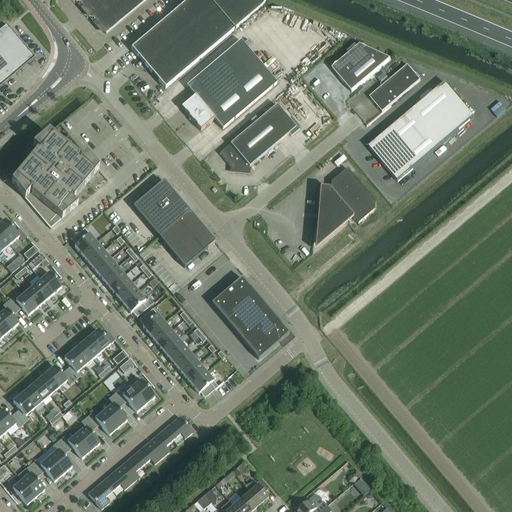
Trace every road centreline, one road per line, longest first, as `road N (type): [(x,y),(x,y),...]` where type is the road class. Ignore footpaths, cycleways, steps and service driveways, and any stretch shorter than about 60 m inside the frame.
road 1 (unknown): [(172,171),(282,94),(297,68),(288,45),(272,37),(250,42),(144,137)]
road 2 (track): [(311,342),(511,175)]
road 3 (unclassified): [(223,232),(101,85),(66,66)]
road 4 (unclassified): [(443,511),(334,385),(308,337)]
road 5 (residential): [(308,337),(204,427),(180,400)]
road 6 (residential): [(48,511),(180,400)]
road 7 (unclassified): [(223,232),(345,129)]
road 8 (unknown): [(155,151),(46,240)]
road 9 (residential): [(94,298),(7,193)]
road 10 (unclassified): [(308,337),(223,232)]
road 11 (residential): [(180,400),(94,298)]
